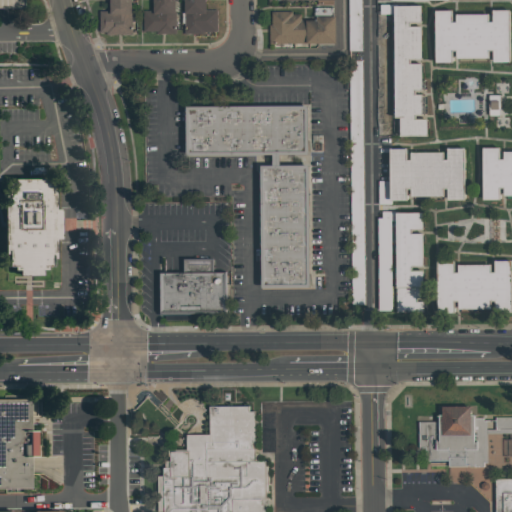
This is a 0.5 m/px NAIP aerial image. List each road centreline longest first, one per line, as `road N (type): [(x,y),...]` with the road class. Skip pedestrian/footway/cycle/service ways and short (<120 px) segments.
road 1 (residential): [(64,0),(111,143),(114,343)]
road 2 (secondary): [(115,370),(290,371)]
road 3 (secondary): [(372,343),(198,343)]
road 4 (residential): [(85,62),(233,61)]
road 5 (residential): [(375,368),(375,511)]
road 6 (secondary): [(375,368),(511,366)]
road 7 (secondary): [(492,342),(372,343)]
